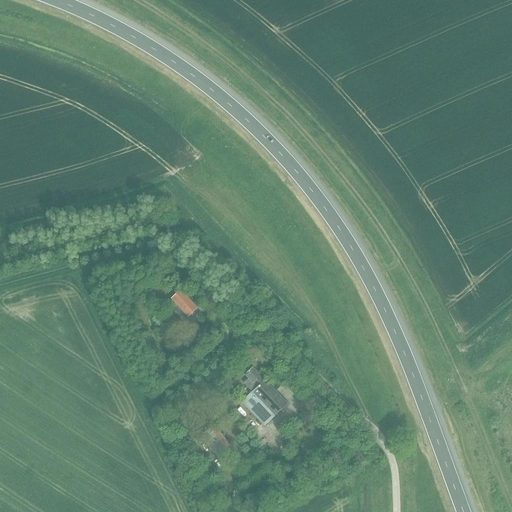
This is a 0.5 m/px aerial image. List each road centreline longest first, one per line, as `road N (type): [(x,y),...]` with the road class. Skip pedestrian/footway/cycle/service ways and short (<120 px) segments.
road 1 (motorway): [(460,511),(384,310),(302,179),(214,90),(61,0)]
road 2 (residential): [(222,277),(381,439),(392,461),(396,511)]
road 3 (track): [(0,261),(155,223),(183,234),(222,277)]
